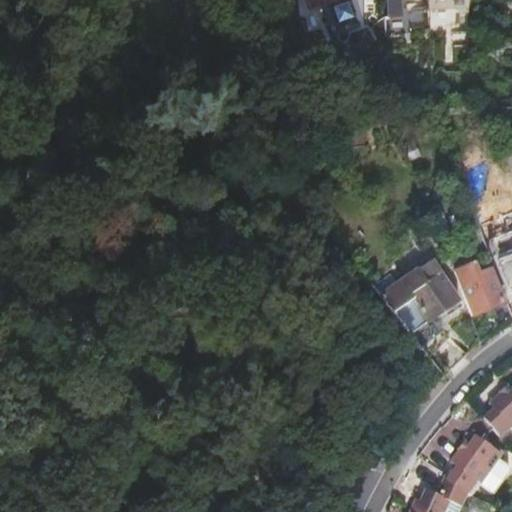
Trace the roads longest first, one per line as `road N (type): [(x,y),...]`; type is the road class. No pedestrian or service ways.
road 1 (track): [(255,304),(79,340),(71,371),(0,376)]
road 2 (residential): [(371,511),(405,444),(452,388),(511,338)]
